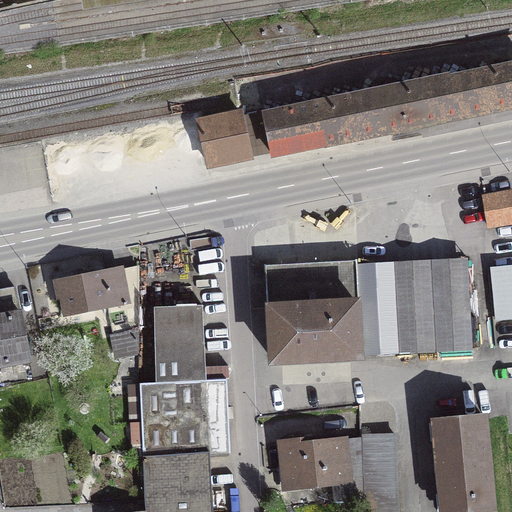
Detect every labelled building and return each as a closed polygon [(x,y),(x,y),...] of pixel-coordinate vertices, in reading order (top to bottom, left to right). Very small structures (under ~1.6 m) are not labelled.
[(263,112),(271,154),(511,104),(511,63),(449,76),(449,74),(263,112)] [(250,157),(240,112),(199,121),(209,165),(250,157)] [(511,191),(483,197),(488,226),(511,221),(511,191)] [(270,308),(273,360),(472,349),(467,258),(356,264),(356,260),(265,265),(267,308),(270,308)] [(511,266),(490,269),(495,318),(511,316),(511,266)] [(63,296),(66,314),(107,306),(113,335),(138,330),(138,268),(121,271),(120,269),(84,276),(82,268),(50,274),(55,298),(63,296)] [(0,386),(33,381),(16,291),(0,293),(0,386)] [(212,511),(211,491),(178,493),(176,455),(230,452),(227,379),(206,380),(202,305),(154,307),(156,382),(140,384),(143,456),(145,511),(212,511)] [(133,457),(143,456),(140,384),(129,384),(133,457)] [(444,511),(459,511),(462,511),(491,509),(482,415),(436,420),(444,511)] [(396,511),(394,434),(363,435),(365,511),(396,511)] [(281,445),(285,486),(345,480),(347,500),(363,499),(361,438),(319,443),(321,439),(278,444),(278,445),(281,445)]
